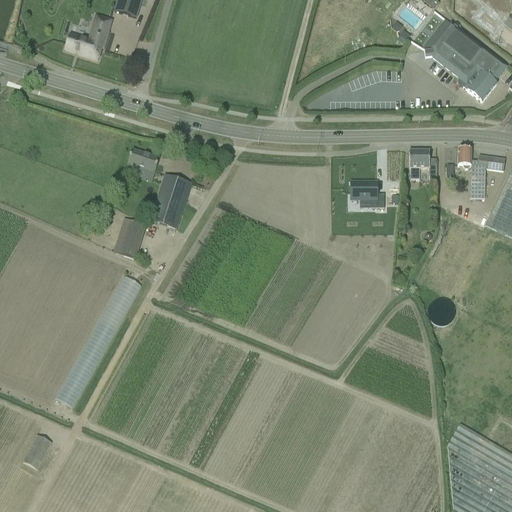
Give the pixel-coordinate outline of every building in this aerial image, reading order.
[(118,0),(115,14),(126,17),(135,20),(141,0),(118,0)] [(418,0),(433,12),(438,6),(431,0),(418,0)] [(69,37),(65,52),(79,56),(79,57),(97,63),(100,51),(102,52),(107,35),(111,24),(97,19),(93,31),(89,44),(69,37)] [(481,105),(496,87),(494,85),(505,70),(450,26),(431,50),(431,52),(423,53),(424,60),(432,59),(433,60),(432,60),(434,62),(432,64),(436,67),(438,65),(459,82),(457,84),(460,87),(462,84),(465,86),(462,90),(467,93),(466,94),(481,105)] [(457,168),(461,168),(464,171),(467,171),(469,169),(470,169),(470,164),(470,152),(457,151),(457,161),(457,168)] [(154,176),(156,169),(159,159),(150,156),(149,158),(132,152),(128,161),(127,167),(154,176)] [(408,171),(410,171),(410,182),(419,182),(419,170),(428,170),(428,164),(428,154),(408,154),(408,171)] [(485,170),(503,173),(503,172),(504,162),(478,158),(477,164),(470,164),(470,169),(469,201),(484,201),(485,170)] [(511,172),(510,171),(506,181),(484,228),(456,216),(423,287),(468,307),(500,237),(511,242),(511,172)] [(149,223),(166,229),(176,232),(191,186),(164,178),(161,187),(149,223)] [(354,181),(351,200),(377,204),(376,211),(384,213),(386,198),(378,197),(380,185),(354,181)] [(112,254),(135,261),(145,228),(123,221),(112,254)] [(81,415),(141,288),(122,279),(62,406),(81,415)] [(453,410),(449,419),(486,436),(490,427),(453,410)] [(511,511),(511,458),(460,428),(448,449),(449,450),(453,511),(511,511)] [(51,445),(36,438),(22,465),(37,472),(51,445)]
